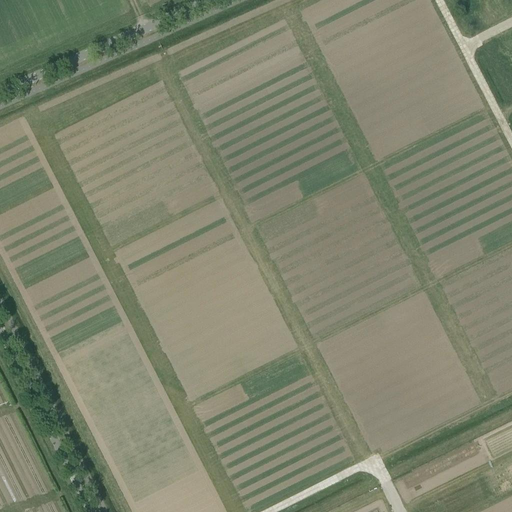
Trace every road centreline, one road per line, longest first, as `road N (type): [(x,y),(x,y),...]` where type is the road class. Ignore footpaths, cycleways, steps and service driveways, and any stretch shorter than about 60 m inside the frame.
road 1 (unclassified): [(0,92),(206,0)]
road 2 (unclassified): [(92,511),(0,330)]
road 3 (track): [(511,140),(439,0)]
